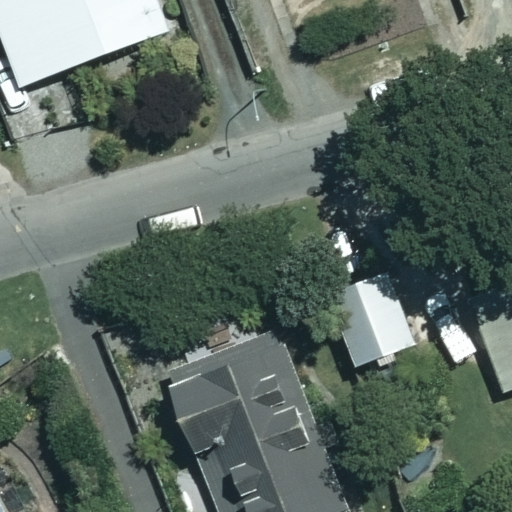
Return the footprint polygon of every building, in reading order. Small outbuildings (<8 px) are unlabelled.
[(180,39),(166,0),(0,0),(0,5),(31,92),(180,39)] [(383,256),(322,279),(350,354),(411,331),(383,256)] [(511,274),(465,292),(500,383),(511,378),(511,274)] [(311,415),(275,321),(161,363),(217,511),(348,511),(322,439),(337,434),(328,409),(311,415)] [(13,511),(4,511),(0,502),(0,511),(24,511),(22,507),(13,511)]
